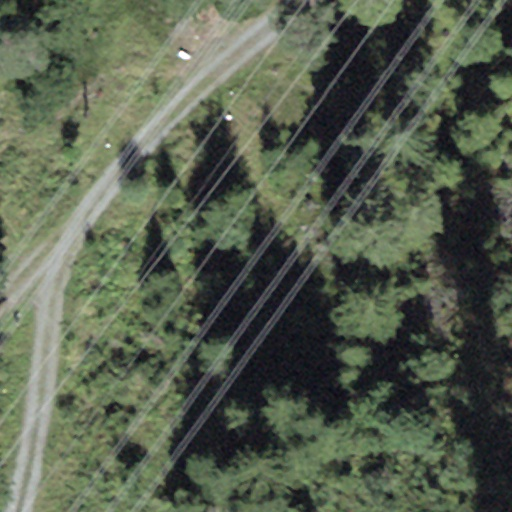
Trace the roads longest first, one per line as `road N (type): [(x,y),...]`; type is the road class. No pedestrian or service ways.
road 1 (track): [(0,294),(191,92),(302,0)]
road 2 (track): [(120,167),(10,511)]
